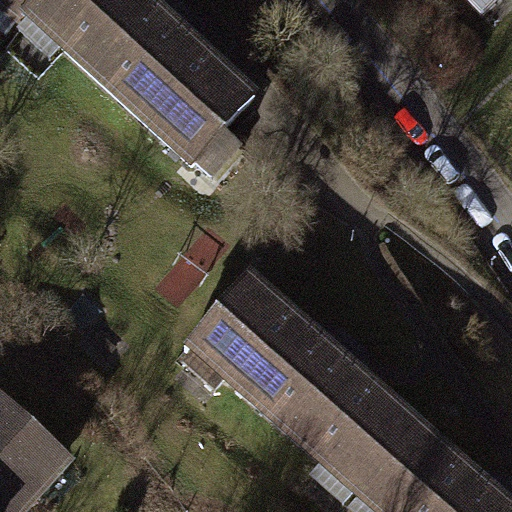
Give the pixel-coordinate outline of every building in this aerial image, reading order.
[(0,0),(0,3),(26,23),(33,14),(28,9),(36,0),(0,0)] [(150,0),(36,0),(28,9),(33,14),(66,43),(61,49),(195,167),(255,99),(180,32),(191,19),(171,2),(163,11),(150,0)] [(456,0),(458,2),(459,0),(469,0),(482,13),(495,0),(456,0)] [(361,491),(417,426),(343,363),(354,350),(333,332),(323,344),(248,279),(184,352),(190,357),(198,347),(231,376),(226,382),(322,465),(326,460),(361,491)] [(0,511),(15,511),(62,462),(0,404),(0,511)] [(417,426),(361,491),(385,511),(511,511),(509,510),(511,506),(511,488),(500,478),(490,489),(417,426)]
